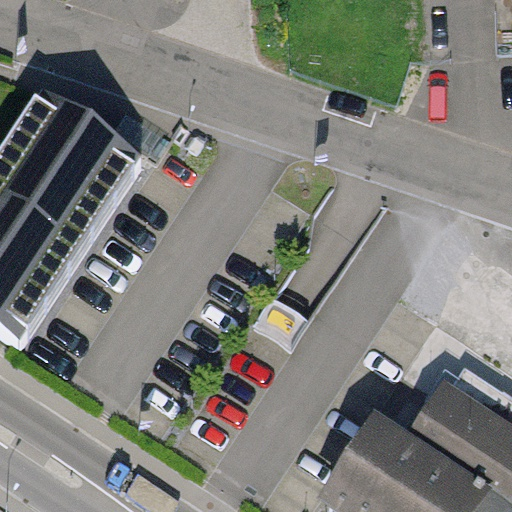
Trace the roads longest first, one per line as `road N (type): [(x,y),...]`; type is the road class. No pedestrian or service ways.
road 1 (residential): [(511,193),(0,17)]
road 2 (primary): [(0,431),(122,511)]
